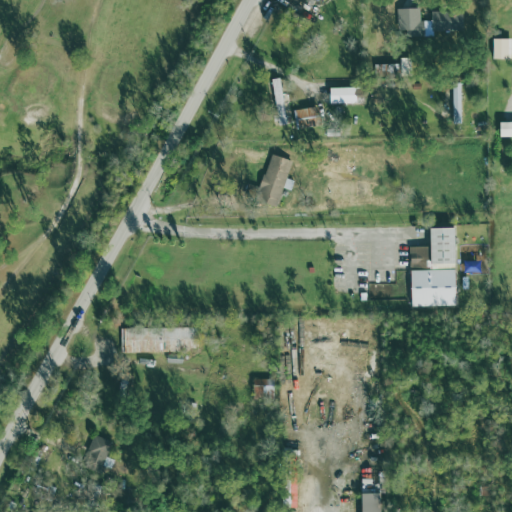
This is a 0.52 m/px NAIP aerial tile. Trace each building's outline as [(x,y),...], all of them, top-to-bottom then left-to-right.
[(395,37),(430,36),(430,32),(460,31),(460,11),(428,12),(428,21),(417,21),(417,9),(394,9),(395,37)] [(489,59),(508,59),(509,39),(490,39),(489,59)] [(267,80),(275,129),(305,123),(304,122),(315,120),(313,107),(283,113),(277,78),(267,80)] [(459,83),(450,83),(450,124),(460,124),(459,83)] [(326,104),(358,104),(358,87),(325,88),(326,104)] [(511,122),(495,123),(496,137),(511,136),(511,122)] [(252,202),(274,209),(286,169),(264,163),(252,202)] [(450,228),(425,229),(425,247),(406,247),(406,307),(451,307),(451,270),(450,270),(450,228)] [(118,353),(184,352),(184,327),(118,329),(118,353)] [(250,379),(249,397),(270,398),(270,380),(250,379)] [(109,442),(93,436),(80,468),(97,475),(101,466),(109,470),(113,461),(103,457),(109,442)] [(378,511),(378,494),(357,494),(356,511),(378,511)]
